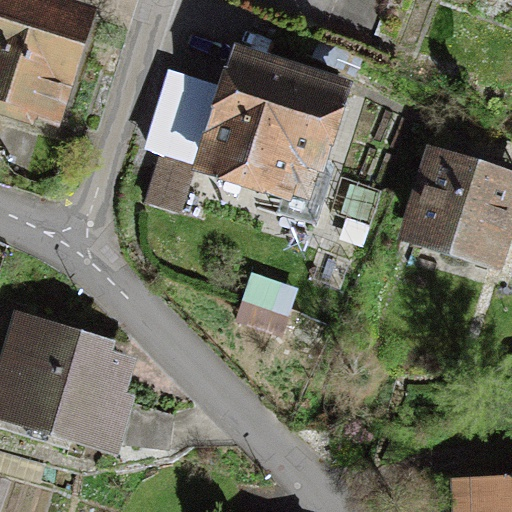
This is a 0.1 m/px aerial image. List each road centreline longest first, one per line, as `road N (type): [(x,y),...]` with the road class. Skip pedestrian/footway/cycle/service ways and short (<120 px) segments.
road 1 (residential): [(71,248),(332,511)]
road 2 (residential): [(152,0),(71,248)]
